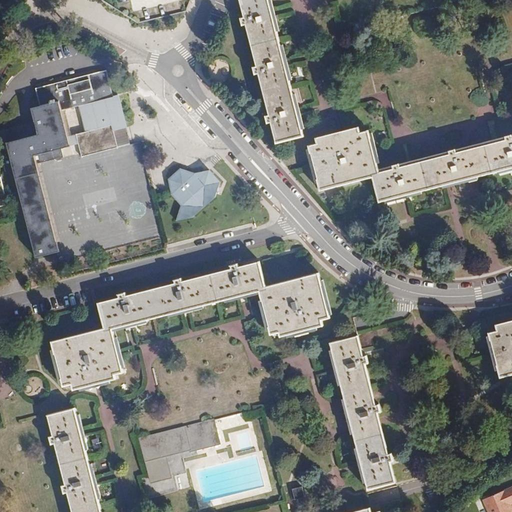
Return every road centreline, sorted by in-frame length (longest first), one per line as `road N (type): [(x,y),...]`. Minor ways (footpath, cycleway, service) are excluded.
road 1 (residential): [(0,302),(290,228),(302,217)]
road 2 (residential): [(302,217),(349,264),(411,290),(478,293),(511,284)]
road 3 (residential): [(166,63),(58,15),(19,29),(0,60)]
road 4 (residential): [(182,83),(302,217)]
